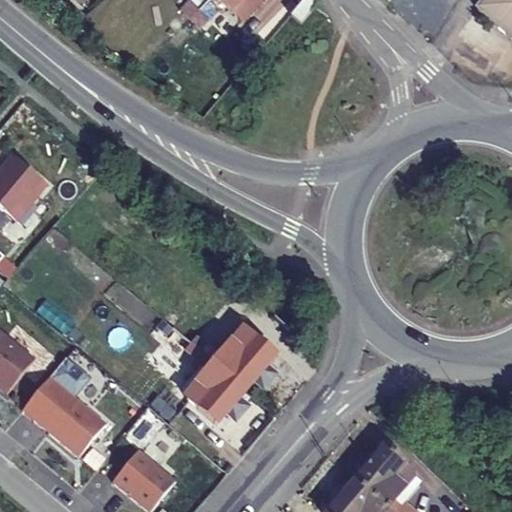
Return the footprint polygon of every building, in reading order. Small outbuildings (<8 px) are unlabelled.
[(142,10),(151,0),(133,0),(133,1),(142,10)] [(178,31),(189,20),(209,0),(175,0),(162,14),(178,31)] [(217,0),(231,14),(232,13),(243,24),(267,0),(217,0)] [(308,0),(307,0),(292,17),(303,27),(319,9),(308,0)] [(511,0),(490,0),(482,10),(511,34),(511,0)] [(0,212),(15,225),(46,188),(12,159),(1,171),(3,173),(0,176),(0,212)] [(183,320),(174,330),(245,391),(253,382),(261,388),(271,377),(263,370),(273,358),(241,331),(221,355),(208,344),(205,348),(191,335),(195,330),(183,320)] [(236,401),(245,391),(174,330),(164,343),(176,354),(180,349),(194,361),(192,364),(204,374),(183,400),(215,426),(226,415),(233,421),(244,408),(236,401)] [(0,391),(6,396),(33,363),(0,335),(0,391)] [(48,380),(21,413),(77,460),(104,427),(48,380)] [(354,483),(388,511),(408,511),(407,511),(409,508),(397,498),(417,474),(385,446),(374,459),(368,454),(357,466),(364,471),(354,483)] [(138,454),(113,486),(146,511),(153,511),(176,483),(138,454)] [(388,511),(354,483),(347,491),(341,485),(330,498),(337,504),(329,511),(388,511)]
